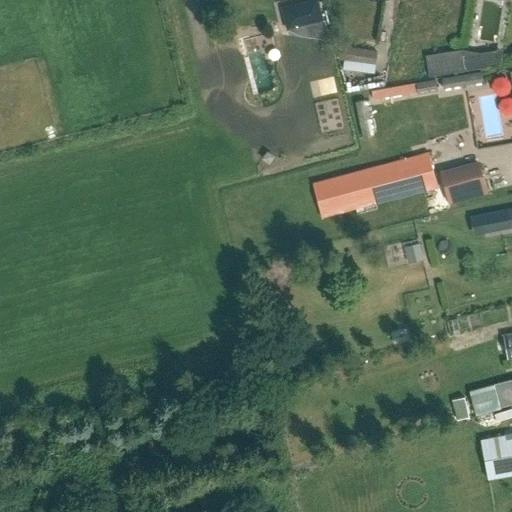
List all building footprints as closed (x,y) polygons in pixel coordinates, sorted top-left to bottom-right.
[(307,0),(280,7),(286,31),(324,22),(318,0),(307,0)] [(275,25),(268,26),(270,35),(278,33),(275,25)] [(345,47),(343,60),(375,64),(377,51),(345,47)] [(451,50),(425,54),(428,74),(480,65),(478,52),(452,56),(451,50)] [(442,78),(443,88),(483,82),(481,72),(442,78)] [(415,83),(417,93),(437,90),(435,79),(415,83)] [(372,90),(373,99),(416,92),(414,83),(372,90)] [(362,137),(373,135),(366,100),(355,102),(362,137)] [(428,152),(312,183),(321,219),(437,187),(428,152)] [(449,203),(463,199),(455,172),(442,176),(449,203)] [(506,209),(475,215),(479,232),(510,225),(506,209)] [(418,244),(402,247),(406,264),(422,260),(418,244)] [(511,333),(502,335),(507,361),(511,359),(511,333)] [(499,406),(492,383),(469,389),(475,413),(499,406)] [(468,417),(464,398),(451,401),(456,420),(468,417)] [(511,433),(480,439),(481,446),(488,480),(511,475),(511,433)]
